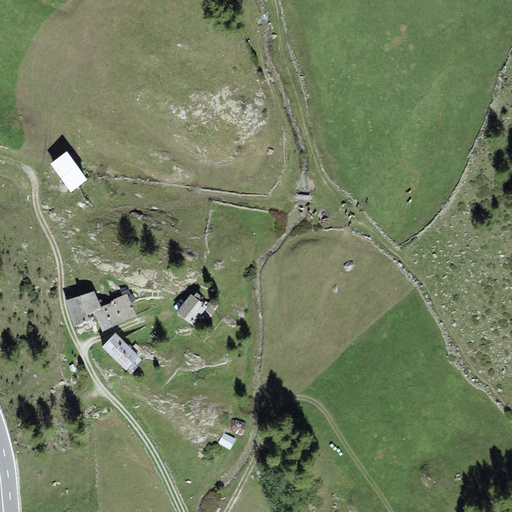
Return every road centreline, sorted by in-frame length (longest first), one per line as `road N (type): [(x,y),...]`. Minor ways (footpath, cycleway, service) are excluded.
road 1 (track): [(0,161),(29,171),(58,256),(63,315),(98,385),(146,441),(182,511)]
road 2 (track): [(342,209),(290,196),(208,197),(210,265),(203,281),(168,312),(80,348)]
road 3 (track): [(227,511),(265,414),(296,396),(326,412),(391,511)]
